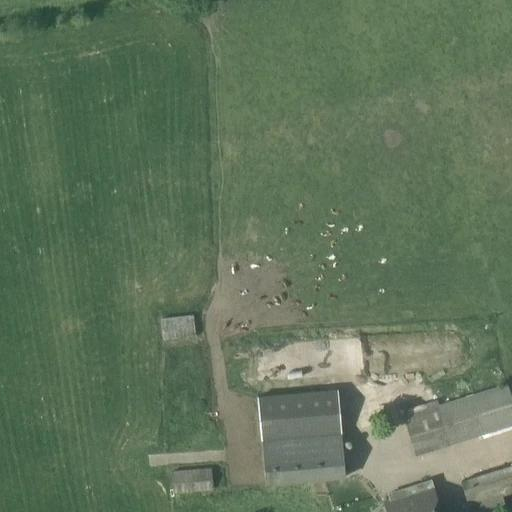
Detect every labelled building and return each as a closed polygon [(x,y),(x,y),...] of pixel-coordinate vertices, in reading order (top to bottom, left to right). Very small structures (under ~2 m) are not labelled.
[(195,336),(193,314),(161,318),(164,339),(195,336)] [(511,399),(506,382),(403,415),(415,456),(511,424),(511,399)] [(338,390),(258,397),(265,485),(344,478),(338,390)] [(511,454),(458,472),(469,506),(511,492),(511,454)] [(211,467),(171,471),(173,493),(213,489),(211,467)] [(359,471),(345,494),(375,511),(389,489),(359,471)] [(441,511),(433,485),(384,500),(387,511),(441,511)]
